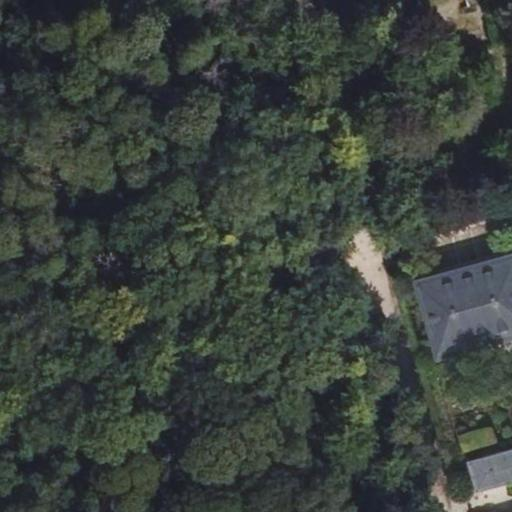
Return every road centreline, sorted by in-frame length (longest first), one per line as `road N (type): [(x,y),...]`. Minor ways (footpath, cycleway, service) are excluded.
road 1 (track): [(430,511),(290,0)]
road 2 (track): [(0,356),(361,262)]
